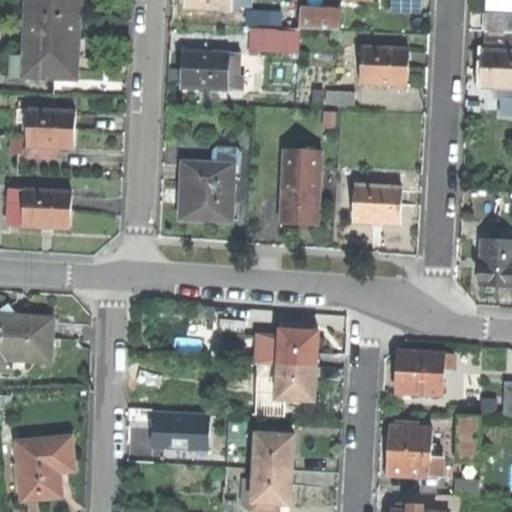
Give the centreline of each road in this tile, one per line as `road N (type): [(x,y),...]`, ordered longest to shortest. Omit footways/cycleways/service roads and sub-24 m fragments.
road 1 (residential): [(429,317),(451,0)]
road 2 (residential): [(153,0),(139,275)]
road 3 (residential): [(139,275),(332,285),(377,297)]
road 4 (residential): [(107,511),(114,275)]
road 5 (residential): [(377,297),(355,511)]
